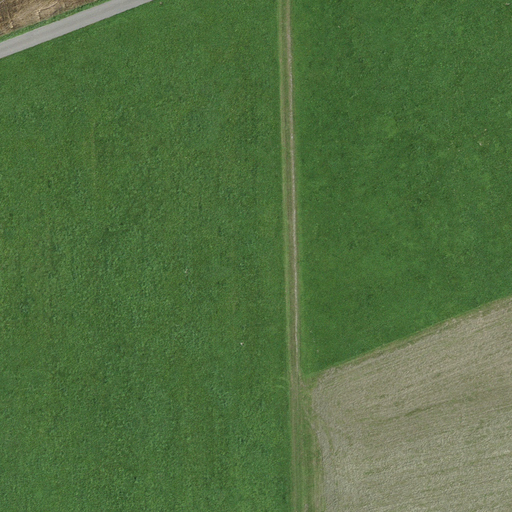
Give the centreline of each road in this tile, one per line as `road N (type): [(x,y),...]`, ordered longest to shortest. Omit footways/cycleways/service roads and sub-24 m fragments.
road 1 (track): [(303,482),(289,0)]
road 2 (unclassified): [(136,0),(0,51)]
